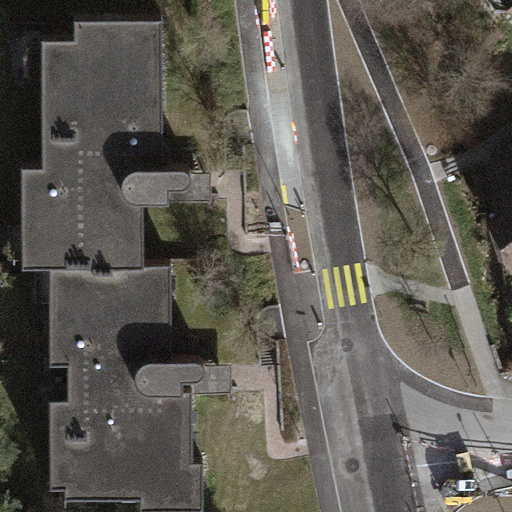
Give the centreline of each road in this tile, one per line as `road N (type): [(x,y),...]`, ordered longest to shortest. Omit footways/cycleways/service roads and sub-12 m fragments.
road 1 (residential): [(301,0),(373,471)]
road 2 (residential): [(373,471),(511,454)]
